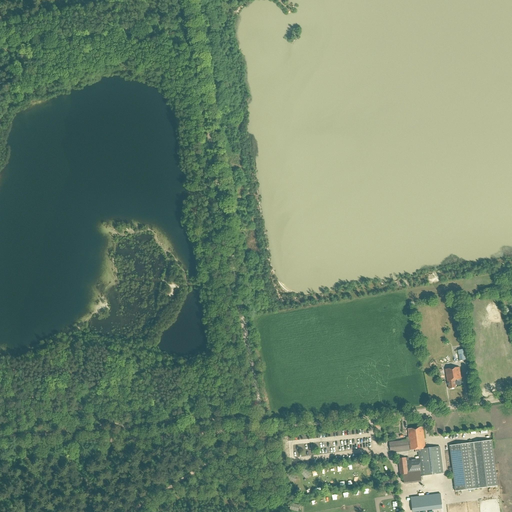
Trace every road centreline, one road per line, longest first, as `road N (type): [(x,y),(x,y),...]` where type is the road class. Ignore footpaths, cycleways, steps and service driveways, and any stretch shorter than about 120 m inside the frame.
road 1 (unclassified): [(263,424),(185,0)]
road 2 (track): [(0,448),(263,428),(280,511)]
road 3 (unclassified): [(263,424),(511,397)]
road 4 (track): [(264,433),(129,511)]
